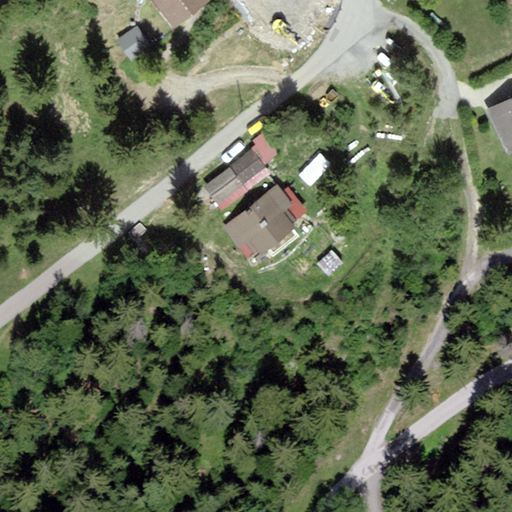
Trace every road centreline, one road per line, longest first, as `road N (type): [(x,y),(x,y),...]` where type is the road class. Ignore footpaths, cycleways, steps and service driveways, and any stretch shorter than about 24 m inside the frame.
road 1 (residential): [(352,0),(346,30),(324,60),(0,313)]
road 2 (residential): [(511,368),(365,467)]
